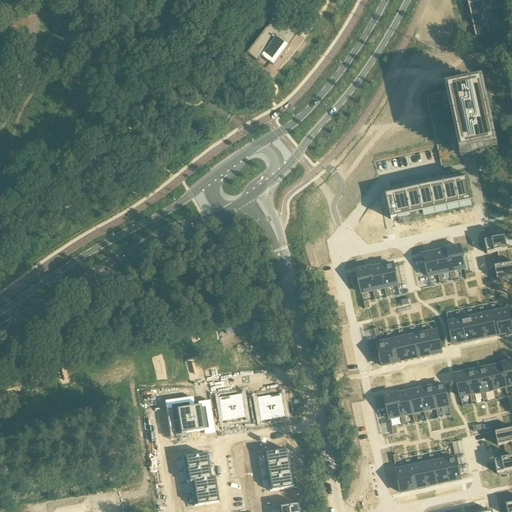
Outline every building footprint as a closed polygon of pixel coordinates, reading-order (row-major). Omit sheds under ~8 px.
[(467,0),(476,38),(491,34),(486,13),(492,11),(492,12),(507,9),(504,0),(467,0)] [(275,18),(247,54),(258,62),(261,57),(274,66),(297,35),(275,18)] [(393,196),(386,197),(391,221),(398,219),(399,223),(473,207),(485,205),(483,197),(473,153),(490,149),(496,148),(495,142),(482,85),(455,91),(454,89),(426,95),(427,100),(434,132),(442,169),(452,167),(453,172),(443,174),(444,180),(416,186),(392,191),(393,196)] [(505,238),(485,242),(487,255),(508,250),(505,238)] [(449,250),(448,250),(453,273),(454,273),(454,272),(454,270),(463,268),(464,270),(465,270),(460,247),(449,250)] [(437,255),(436,255),(441,275),(442,275),(450,273),(453,273),(448,250),(447,250),(448,252),(437,255)] [(436,255),(424,258),(429,278),(438,276),(441,275),(436,255)] [(511,263),(500,266),(495,268),(497,280),(511,276),(511,263)] [(393,266),(381,269),(385,289),(388,288),(398,286),(393,266)] [(368,269),(357,272),(362,294),(363,294),(362,292),(371,289),(372,292),(373,292),(374,291),(369,269),(368,269)] [(369,269),(374,291),(377,291),(384,289),(385,289),(381,269),(380,269),(370,271),(369,269)] [(497,313),(496,313),(500,336),(511,333),(511,329),(508,311),(507,311),(507,313),(498,315),(498,313),(497,313)] [(485,315),(484,316),(488,336),(500,333),(500,336),(496,313),(493,314),(485,315)] [(473,318),(472,318),(477,341),(482,339),(482,337),(488,336),(484,316),(481,316),(473,318)] [(462,321),(460,321),(465,341),(476,339),(477,341),(472,318),(469,319),(462,321)] [(458,321),(448,323),(453,344),(465,341),(460,321),(458,321)] [(427,334),(425,334),(429,355),(441,352),(437,332),(427,334)] [(416,336),(413,337),(417,357),(424,356),(424,358),(429,355),(425,334),(423,335),(416,336)] [(404,339),(401,339),(405,360),(417,357),(413,337),(412,337),(404,339)] [(392,341),(389,342),(394,365),(395,364),(394,362),(405,360),(401,339),(400,340),(392,341)] [(378,344),(377,345),(382,367),(394,365),(389,342),(388,342),(388,345),(379,347),(378,344)] [(511,362),(503,365),(508,387),(509,387),(510,387),(509,385),(511,383),(511,362)] [(496,366),(491,368),(496,390),(497,390),(505,388),(508,387),(503,365),(502,365),(503,367),(497,368),(496,366)] [(491,370),(480,372),(484,392),(485,392),(493,390),(496,390),(491,368),(491,370)] [(480,372),(468,375),(472,395),(474,395),(481,393),(484,392),(480,372)] [(468,375),(456,377),(460,398),(470,396),(472,395),(468,375)] [(439,388),(432,389),(437,410),(440,409),(449,407),(445,387),(444,387),(444,385),(438,386),(439,388)] [(421,392),(425,412),(428,412),(436,410),(437,410),(432,389),(421,392)] [(409,394),(413,415),(416,414),(424,412),(425,412),(421,392),(420,390),(415,391),(415,393),(409,394)] [(397,395),(402,417),(405,417),(412,415),(413,415),(409,394),(409,392),(403,394),(404,396),(398,397),(397,395)] [(282,394),(269,396),(273,421),(274,421),(274,420),(284,419),(285,419),(286,418),(282,394)] [(240,395),(230,397),(234,421),(235,421),(245,419),(246,419),(242,395),(240,395)] [(397,395),(385,397),(389,420),(390,420),(390,417),(399,415),(400,418),(400,417),(402,417),(397,395)] [(269,396),(257,398),(261,422),(262,422),(272,421),(273,421),(269,396)] [(230,397),(218,399),(221,423),(223,423),(233,421),(234,421),(230,397)] [(178,423),(172,424),(202,419),(202,418),(200,408),(200,407),(190,408),(176,411),(178,423)] [(202,419),(172,424),(178,423),(180,435),(191,434),(197,433),(204,431),(204,430),(202,420),(202,419)] [(507,430),(487,434),(489,447),(510,442),(507,430)] [(290,451),(264,455),(265,457),(266,457),(268,467),(266,467),(266,468),(293,464),(293,463),(292,463),(290,453),(291,452),(291,451),(290,451)] [(197,456),(187,458),(187,460),(188,459),(190,470),(189,470),(189,471),(210,467),(209,467),(207,456),(208,456),(208,455),(197,456)] [(511,461),(511,456),(490,460),(493,473),(511,468),(511,461)] [(447,460),(444,461),(448,481),(460,478),(456,458),(447,460)] [(435,463),(432,463),(436,484),(448,481),(444,461),(442,461),(435,463)] [(423,465),(420,466),(425,486),(436,484),(432,463),(431,464),(423,465)] [(293,464),(266,468),(267,469),(268,468),(269,479),(268,479),(268,480),(295,475),(294,475),(292,464),(293,464)] [(411,468),(408,468),(413,491),(414,491),(413,489),(425,486),(420,466),(419,466),(411,468)] [(210,467),(189,471),(190,471),(192,482),(191,482),(215,479),(215,478),(211,478),(209,468),(210,468),(210,467)] [(397,471),(396,471),(401,494),(413,491),(408,468),(407,469),(407,471),(398,473),(397,471)] [(295,475),(268,480),(270,480),(271,491),(270,491),(270,492),(271,492),(297,488),(296,487),(294,476),(295,476),(295,475)] [(215,479),(191,482),(191,483),(196,482),(198,493),(197,493),(197,494),(217,490),(216,490),(215,479),(216,479),(215,479)] [(217,490),(197,494),(198,494),(200,505),(199,505),(199,506),(215,504),(219,503),(219,501),(218,502),(217,491),(217,490)]
